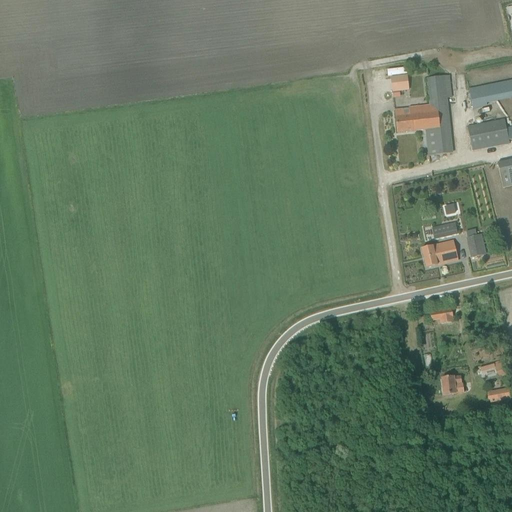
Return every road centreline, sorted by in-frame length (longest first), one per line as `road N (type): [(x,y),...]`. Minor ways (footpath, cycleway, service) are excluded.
road 1 (unclassified): [(267,511),(258,373),(273,335),(292,319),(511,273)]
road 2 (unknown): [(400,297),(372,87)]
